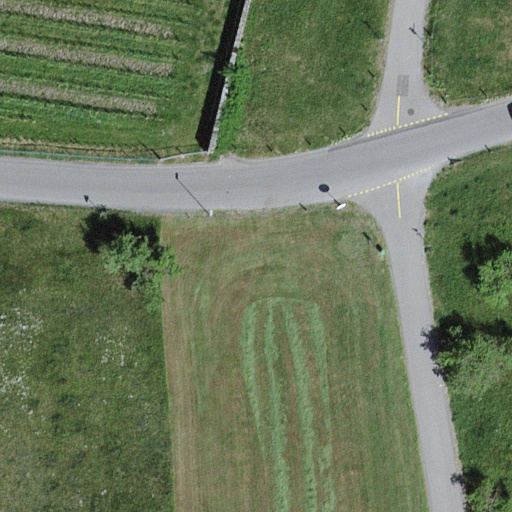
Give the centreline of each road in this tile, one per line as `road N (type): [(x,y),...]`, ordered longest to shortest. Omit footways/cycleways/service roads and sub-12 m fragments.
road 1 (residential): [(0,182),(251,187),(396,159),(511,122)]
road 2 (track): [(396,159),(448,511)]
